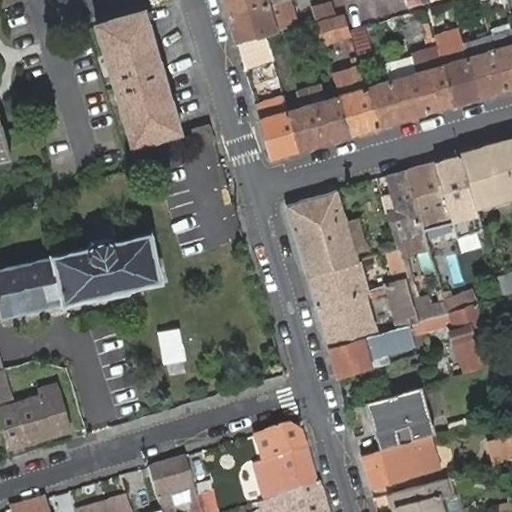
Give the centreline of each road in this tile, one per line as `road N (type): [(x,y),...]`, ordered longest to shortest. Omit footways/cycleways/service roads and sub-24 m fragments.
road 1 (residential): [(0,485),(315,391)]
road 2 (residential): [(255,189),(511,112)]
road 3 (residential): [(255,189),(315,391)]
road 4 (residential): [(199,0),(255,189)]
road 5 (residential): [(315,391),(352,511)]
